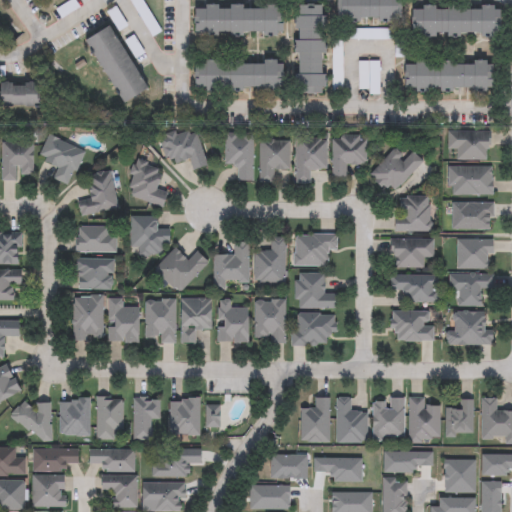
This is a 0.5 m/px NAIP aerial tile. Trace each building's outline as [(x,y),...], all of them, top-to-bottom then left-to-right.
[(140,0),(161,32),(153,37),(129,0),(140,0)] [(337,20),(337,0),(400,0),(401,19),(337,20)] [(191,5),(280,3),(281,33),(192,35),(191,5)] [(294,4),(323,4),(322,93),(293,93),(294,4)] [(499,36),(411,36),(411,6),(499,6),(499,36)] [(124,104),(88,40),(113,26),(149,90),(124,104)] [(363,40),(363,30),(394,30),(394,39),(363,40)] [(344,92),(333,92),(333,41),(344,41),(344,92)] [(194,59),(281,60),(281,90),(194,89),(194,59)] [(491,90),(402,90),(403,60),(491,60),(491,90)] [(380,61),(380,94),(359,94),(359,61),(380,61)] [(41,107),(0,107),(0,82),(41,82),(41,107)] [(171,166),(162,139),(195,128),(209,166),(195,171),(190,160),(171,166)] [(449,150),(449,132),(491,132),(491,161),(457,161),(457,150),(449,150)] [(254,134),(254,181),(238,181),(238,165),(226,165),(227,134),(254,134)] [(55,180),(60,167),(40,159),(50,135),(86,148),(71,186),(55,180)] [(347,165),(347,177),(332,177),(332,136),(367,136),(367,165),(347,165)] [(296,185),(296,138),(327,138),(327,171),(311,171),(311,185),(296,185)] [(36,141),(35,176),(18,175),(18,181),(3,181),(3,140),(36,141)] [(260,183),(260,140),(290,140),(290,171),(275,170),(275,183),(260,183)] [(371,174),(395,149),(406,160),(413,152),(424,162),(391,195),(371,174)] [(164,168),(157,191),(169,194),(165,207),(128,197),(138,161),(164,168)] [(450,167),(494,167),(494,196),(450,196),(450,167)] [(90,198),(87,177),(113,173),(119,210),(82,216),(80,200),(90,198)] [(397,232),(397,197),(432,197),(432,232),(397,232)] [(453,230),(453,203),(493,203),(493,230),(453,230)] [(159,217),(159,236),(171,236),(171,247),(161,247),(161,257),(139,257),(139,249),(131,249),(131,217),(159,217)] [(77,253),(77,227),(116,227),(116,253),(77,253)] [(0,266),(0,234),(20,234),(20,266),(0,266)] [(338,252),(328,252),(328,268),(295,268),(295,235),(338,235),(338,252)] [(286,239),(286,284),(256,284),(256,249),(270,249),(270,239),(286,239)] [(434,240),(434,258),(424,258),(424,269),(394,269),(394,240),(434,240)] [(457,270),(457,240),(493,240),(493,270),(457,270)] [(250,284),(227,284),(227,290),(215,290),(215,256),(235,256),(235,243),(250,243),(250,284)] [(155,270),(177,249),(189,261),(198,252),(210,264),(179,294),(155,270)] [(115,260),(115,291),(77,291),(77,260),(115,260)] [(0,271),(22,271),(22,285),(14,285),(14,302),(0,302),(0,271)] [(338,309),(297,309),(297,274),(325,274),(325,294),(338,294),(338,309)] [(450,293),(450,275),(494,275),(494,289),(482,289),(482,307),(458,307),(458,293),(450,293)] [(437,276),(437,303),(406,303),(406,292),(390,292),(390,276),(437,276)] [(73,340),(73,297),(104,297),(104,340),(73,340)] [(109,299),(126,299),(126,306),(140,306),(140,343),(109,343),(109,299)] [(213,330),(196,330),(196,344),(181,343),(182,299),(214,300),(213,330)] [(146,300),(176,300),(176,342),(151,342),(151,340),(146,340),(146,300)] [(286,300),(286,342),(256,342),(256,300),(286,300)] [(250,343),(220,343),(219,301),(249,301),(250,343)] [(434,312),(434,342),(393,342),(393,312),(434,312)] [(487,313),(487,332),(493,332),(493,346),(450,345),(451,312),(487,313)] [(336,315),(336,336),(327,336),(327,347),(294,346),(294,315),(336,315)] [(4,358),(0,358),(0,321),(20,321),(20,338),(4,338),(4,358)] [(0,370),(10,366),(21,394),(0,402),(0,370)] [(124,398),(124,440),(97,440),(97,398),(124,398)] [(161,420),(154,420),(154,441),(134,440),(134,398),(161,398),(161,420)] [(425,398),(425,406),(440,406),(440,442),(410,442),(410,398),(425,398)] [(90,399),(90,436),(59,436),(59,399),(90,399)] [(201,436),(170,436),(170,399),(201,399),(201,436)] [(302,409),(315,409),(315,399),(330,399),(330,443),(302,443),(302,409)] [(352,399),(352,410),(368,410),(368,444),(337,444),(337,399),(352,399)] [(511,411),(511,444),(506,444),(506,439),(483,439),(482,399),(497,399),(497,411),(511,411)] [(374,400),(405,400),(405,440),(374,440),(374,400)] [(446,408),(461,408),(461,400),(474,400),(474,437),(446,437),(446,408)] [(52,432),(14,434),(12,407),(37,406),(37,404),(51,404),(52,432)] [(221,404),(221,429),(206,429),(206,404),(221,404)] [(0,448),(26,448),(26,476),(0,476),(0,448)] [(80,450),(80,466),(69,466),(69,472),(33,472),(33,450),(80,450)] [(104,471),(104,464),(91,464),(91,450),(135,450),(135,471),(104,471)] [(203,452),(203,465),(190,465),(190,477),(153,477),(153,451),(203,452)] [(33,475),(66,475),(66,509),(33,509),(33,475)] [(138,509),(114,509),(114,491),(103,491),(103,475),(138,475),(138,509)] [(384,511),(384,479),(407,479),(407,511),(384,511)] [(0,481),(25,481),(25,511),(0,511),(0,481)] [(143,483),(186,483),(186,511),(143,511),(143,483)]
